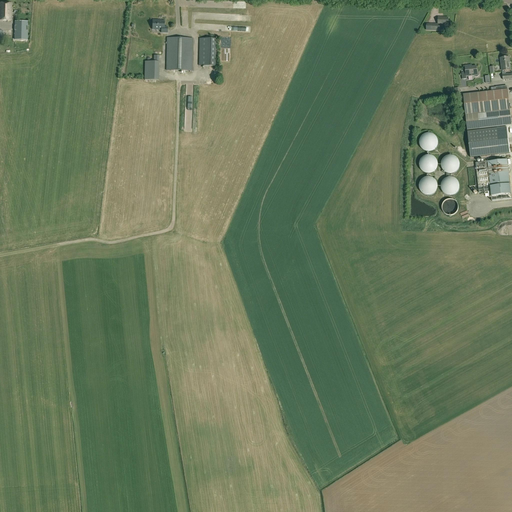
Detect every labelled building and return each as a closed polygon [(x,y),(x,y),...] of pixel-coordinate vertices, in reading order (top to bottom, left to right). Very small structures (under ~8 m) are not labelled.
[(0,3),(0,20),(12,21),(12,4),(0,3)] [(438,17),(437,24),(426,23),(426,30),(440,31),(440,30),(445,30),(445,25),(448,25),(449,17),(438,17)] [(159,21),(153,21),(153,29),(162,29),(162,33),(168,33),(168,27),(164,27),(165,22),(159,22),(159,21)] [(28,22),(15,22),(15,40),(27,40),(28,22)] [(167,38),(167,71),(193,71),(193,39),(167,38)] [(200,39),(200,66),(216,66),(216,39),(200,39)] [(511,70),(509,57),(501,58),(502,71),(511,70)] [(158,62),(151,62),(151,58),(148,58),(148,62),(145,62),(145,80),(158,81),(158,62)] [(479,73),(477,72),(477,66),(470,67),(470,66),(465,66),(466,72),(462,73),(462,80),(467,79),(467,77),(473,76),(472,75),(474,75),(474,76),(476,77),(478,77),(479,75),(479,73)] [(503,72),(504,80),(511,79),(511,74),(506,75),(506,72),(503,72)] [(511,125),(508,90),(497,91),(464,95),(468,130),(511,125)] [(510,153),(507,128),(468,132),(471,158),(510,153)] [(436,137),(435,136),(434,135),(433,134),(431,134),(430,133),(429,133),(428,133),(427,133),(426,134),(425,134),(424,135),(423,135),(422,136),(421,137),(421,138),(420,139),(420,140),(420,141),(419,142),(419,143),(420,145),(420,146),(420,147),(421,148),(422,149),(423,150),(424,151),(425,151),(426,152),(427,152),(428,152),(430,152),(431,152),(432,152),(433,151),(434,151),(435,150),(436,149),(436,148),(437,147),(437,146),(438,145),(438,144),(438,143),(438,142),(438,141),(438,140),(437,139),(437,138),(436,137)] [(436,159),(435,158),(434,157),(433,157),(432,156),(431,156),(430,155),(429,155),(428,155),(427,156),(426,156),(425,156),(424,157),(423,158),(422,158),(421,159),(420,160),(420,161),(420,162),(419,164),(419,165),(419,166),(420,167),(420,168),(420,169),(421,170),(422,171),(423,172),(424,172),(425,173),(426,173),(427,174),(428,174),(429,174),(430,174),(431,174),(432,173),(433,173),(434,172),(435,171),(436,170),(437,170),(437,169),(438,167),(438,166),(438,165),(438,164),(438,163),(438,162),(437,161),(437,160),(436,159)] [(458,159),(457,158),(456,157),(455,157),(454,156),(453,156),(452,156),(451,156),(450,156),(448,156),(447,156),(446,157),(445,157),(444,158),(444,159),(443,159),(442,160),(442,161),(441,163),(441,164),(441,165),(441,166),(441,167),(442,168),(442,169),(443,170),(444,171),(444,172),(445,173),(446,173),(447,174),(448,174),(450,174),(451,174),(452,174),(453,174),(454,173),(455,173),(456,172),(457,171),(458,171),(458,170),(459,169),(459,168),(460,167),(460,165),(460,164),(460,163),(459,162),(459,161),(458,160),(458,159)] [(492,201),(511,199),(507,160),(476,163),(479,192),(491,191),(492,201)] [(436,181),(435,180),(434,179),(433,178),(432,178),(431,178),(430,177),(429,177),(428,177),(426,177),(425,178),(424,178),(423,179),(422,179),(422,180),(421,181),(420,182),(420,183),(419,184),(419,185),(419,187),(419,188),(419,189),(420,190),(420,191),(421,192),(422,193),(422,194),(423,194),(424,195),(425,195),(426,196),(428,196),(429,196),(430,196),(431,195),(432,195),(433,195),(434,194),(435,193),(436,192),(436,191),(437,190),(437,189),(438,188),(438,187),(438,186),(438,185),(437,184),(437,183),(436,182),(436,181)] [(458,181),(457,180),(456,179),(455,179),(454,178),(453,178),(452,177),(451,177),(450,177),(448,178),(447,178),(446,178),(445,179),(444,180),(443,181),(442,182),(442,183),(441,184),(441,185),(441,187),(441,188),(441,189),(442,190),(442,191),(443,192),(444,193),(444,194),(445,194),(446,195),(447,195),(448,196),(450,196),(451,196),(452,196),(453,195),(454,195),(455,195),(456,194),(457,193),(458,192),(458,191),(459,190),(459,189),(460,188),(460,187),(460,186),(460,185),(459,184),(459,183),(458,182),(458,181)] [(458,201),(457,200),(456,200),(455,199),(454,199),(453,198),(452,198),(451,198),(450,198),(448,198),(447,198),(446,199),(445,199),(444,200),(443,201),(443,202),(442,203),(442,204),(441,205),(441,206),(441,207),(441,208),(441,209),(442,211),(442,212),(443,213),(444,213),(444,214),(445,215),(446,215),(447,216),(448,216),(450,216),(451,216),(452,216),(453,216),(454,216),(455,215),(456,215),(457,214),(458,213),(458,212),(459,211),(459,210),(460,209),(460,208),(460,207),(460,205),(459,204),(459,203),(458,202),(458,201)]
